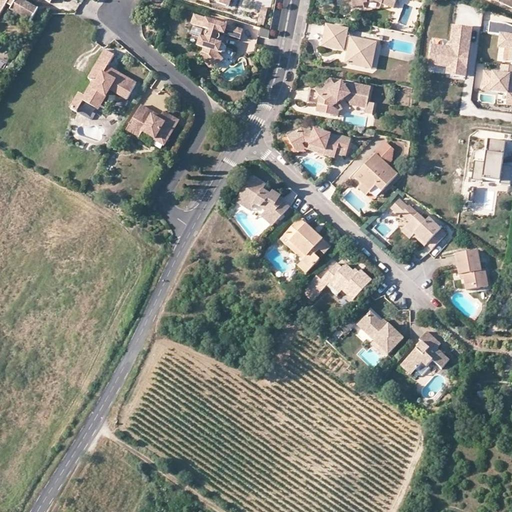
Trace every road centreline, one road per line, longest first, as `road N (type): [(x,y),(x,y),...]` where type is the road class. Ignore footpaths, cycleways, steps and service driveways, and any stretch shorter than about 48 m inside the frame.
road 1 (tertiary): [(37,511),(116,380),(192,228)]
road 2 (residential): [(121,15),(132,41),(202,103),(201,128),(163,198),(192,228)]
road 3 (residential): [(246,138),(420,300)]
road 4 (tertiary): [(246,138),(270,91),(291,0)]
